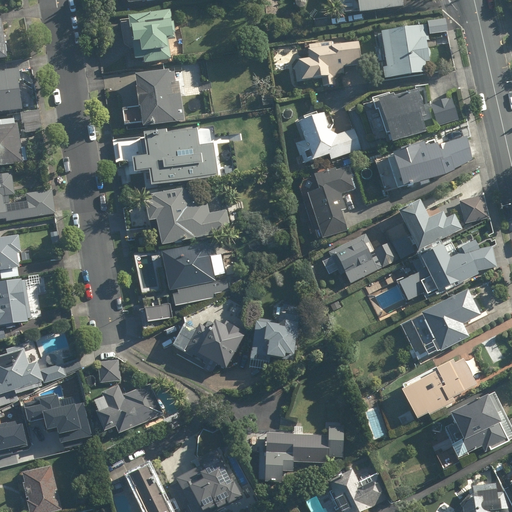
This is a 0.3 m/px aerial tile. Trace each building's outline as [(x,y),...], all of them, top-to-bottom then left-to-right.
[(363,0),(365,12),(407,6),(406,0),(363,0)] [(171,37),(179,36),(176,9),(134,14),(137,42),(148,40),(149,52),(173,49),(171,37)] [(6,19),(0,19),(0,58),(11,57),(6,19)] [(446,20),(431,22),(433,34),(448,32),(446,20)] [(429,26),(386,32),(391,67),(389,67),(390,78),(430,72),(428,59),(434,59),(429,26)] [(362,43),(336,46),(336,42),(313,45),(315,59),(295,61),(298,81),(326,78),(327,86),(338,84),(337,74),(348,73),(347,66),(365,64),(362,43)] [(176,83),(184,82),(182,68),(141,74),(148,126),(189,120),(185,94),(178,95),(176,83)] [(23,70),(0,73),(0,112),(28,108),(23,70)] [(429,132),(425,119),(428,118),(421,93),(397,100),(397,97),(383,101),(394,142),(429,132)] [(455,97),(433,103),(440,126),(461,119),(455,97)] [(338,136),(328,112),(302,123),(309,140),(300,143),(308,165),(333,155),(335,160),(363,149),(355,129),(338,136)] [(42,113),(25,115),(27,132),(44,131),(42,113)] [(21,123),(0,126),(0,166),(27,162),(21,123)] [(156,185),(222,179),(219,142),(205,144),(204,127),(148,132),(150,155),(138,156),(140,172),(155,170),(156,185)] [(450,145),(457,169),(475,158),(470,140),(450,145)] [(404,179),(407,187),(422,182),(423,186),(435,182),(434,179),(452,173),(442,143),(431,147),(430,143),(392,155),(400,180),(404,179)] [(304,187),(304,188),(320,240),(350,230),(344,210),(349,209),(344,194),(358,190),(350,166),(308,178),(307,179),(306,179),(305,180),(304,180),(304,181),(304,182),(303,182),(303,183),(303,184),(303,185),(303,186),(303,187),(304,187)] [(16,173),(0,174),(0,219),(10,219),(10,220),(58,215),(55,190),(36,192),(35,185),(17,187),(16,173)] [(202,186),(156,195),(157,203),(153,204),(156,220),(162,219),(167,244),(233,232),(229,211),(220,212),(218,200),(205,202),(202,186)] [(485,194),(461,199),(466,224),(490,219),(485,194)] [(402,213),(420,250),(461,230),(454,216),(447,220),(444,214),(431,220),(422,203),(402,213)] [(402,224),(389,230),(403,259),(417,253),(402,224)] [(370,233),(338,248),(354,283),(400,263),(391,243),(377,249),(370,233)] [(0,272),(4,272),(5,277),(19,276),(18,267),(22,266),(21,251),(25,251),(23,235),(0,237),(0,272)] [(422,273),(403,283),(412,300),(431,291),(432,293),(443,288),(444,292),(499,264),(490,246),(484,249),(479,240),(466,247),(468,251),(454,258),(448,246),(426,256),(428,259),(417,265),(422,273)] [(212,241),(167,251),(175,291),(177,290),(180,306),(219,297),(218,295),(233,291),(230,277),(220,279),(212,241)] [(24,280),(0,283),(0,325),(31,320),(24,280)] [(414,349),(410,351),(413,358),(418,356),(420,359),(443,348),(445,352),(474,337),(468,324),(485,315),(473,291),(403,325),(414,349)] [(172,304),(149,309),(152,323),(175,318),(172,304)] [(290,322),(259,320),(257,360),(301,363),(304,314),(290,314),(290,322)] [(201,330),(189,325),(174,350),(207,371),(208,371),(209,372),(210,372),(210,373),(211,373),(212,373),(213,373),(214,373),(215,373),(216,373),(216,372),(217,372),(218,371),(219,370),(219,369),(220,369),(220,368),(220,367),(220,366),(220,365),(220,364),(231,369),(248,333),(213,315),(210,321),(207,319),(201,330)] [(0,330),(0,342),(11,340),(8,328),(0,330)] [(46,385),(45,382),(67,376),(66,373),(81,369),(79,359),(42,369),(39,359),(30,361),(25,343),(8,348),(10,355),(0,357),(0,407),(2,407),(1,404),(20,399),(18,392),(46,385)] [(459,361),(457,358),(405,382),(421,418),(459,401),(457,396),(479,385),(467,358),(459,361)] [(121,361),(101,362),(102,382),(122,381),(121,361)] [(123,434),(165,413),(152,385),(128,397),(122,385),(105,394),(108,400),(97,404),(110,431),(119,426),(123,434)] [(511,422),(498,391),(455,410),(460,422),(449,427),(462,456),(486,445),(488,451),(511,439),(511,422)] [(59,399),(34,405),(38,420),(42,419),(45,433),(54,431),(56,440),(64,438),(66,448),(101,440),(92,405),(62,412),(59,399)] [(34,419),(0,427),(0,460),(20,456),(17,446),(39,441),(34,419)] [(331,435),(271,431),(267,479),(285,481),(286,470),(297,471),(297,460),(332,462),(332,455),(345,456),(347,426),(332,425),(331,435)] [(178,477),(196,511),(206,506),(208,511),(211,511),(246,494),(221,446),(201,457),(204,463),(178,477)] [(175,511),(153,464),(134,473),(153,511),(175,511)] [(55,465),(24,472),(33,511),(51,511),(65,509),(55,465)] [(333,480),(338,490),(331,493),(338,506),(329,510),(330,511),(364,511),(392,498),(380,473),(363,481),(357,469),(333,480)] [(504,488),(480,490),(481,505),(467,506),(467,511),(494,511),(496,509),(506,508),(504,488)]
